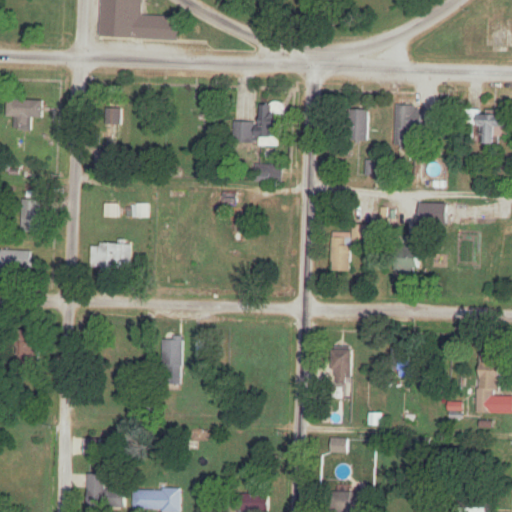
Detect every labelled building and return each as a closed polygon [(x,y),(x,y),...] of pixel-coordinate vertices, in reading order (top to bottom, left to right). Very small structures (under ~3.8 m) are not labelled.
[(100,0),(100,36),(181,40),(182,25),(171,18),(145,15),(145,0),(100,0)] [(10,116),(41,116),(41,101),(10,101),(10,116)] [(234,122),(233,143),(255,143),(255,140),(282,141),(282,104),(260,104),(260,122),(234,122)] [(425,106),(397,105),(396,145),(424,146),(425,106)] [(370,140),(371,109),(351,108),(350,140),(370,140)] [(479,143),(499,143),(499,131),(510,131),(510,113),(464,112),(464,133),(479,133),(479,143)] [(109,134),(117,134),(115,114),(107,115),(109,134)] [(282,180),(282,167),(259,167),(259,181),(282,180)] [(41,202),(32,200),(28,215),(38,217),(41,202)] [(173,265),(173,215),(163,215),(163,265),(173,265)] [(333,237),(333,271),(353,271),(353,237),(333,237)] [(134,242),(95,242),(95,268),(134,268),(134,242)] [(420,244),(397,244),(397,271),(420,271),(420,244)] [(35,251),(0,251),(0,270),(35,270),(35,251)] [(42,365),(42,333),(21,333),(21,365),(42,365)] [(184,381),(184,336),(164,336),(164,381),(184,381)] [(392,349),(392,378),(417,378),(417,349),(392,349)] [(354,384),(354,350),(334,350),(334,384),(354,384)] [(431,352),(431,372),(447,372),(447,352),(431,352)] [(479,414),(496,414),(496,391),(503,391),(503,362),(496,362),(496,354),(480,354),(479,414)] [(103,440),(87,440),(87,455),(103,455),(103,440)] [(349,440),(333,440),(333,453),(349,453),(349,440)] [(108,474),(89,474),(89,508),(128,509),(128,490),(107,490),(108,474)] [(184,490),(135,490),(135,511),(184,511),(184,490)] [(368,511),(369,492),(334,492),(333,511),(368,511)] [(240,511),(271,511),(271,495),(241,495),(240,511)]
